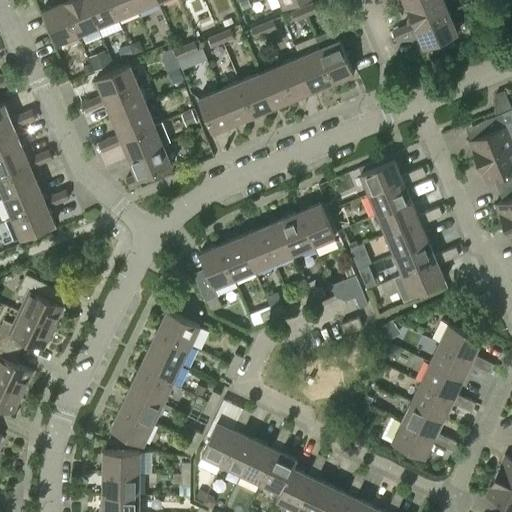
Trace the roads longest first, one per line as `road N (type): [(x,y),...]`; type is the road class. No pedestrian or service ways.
road 1 (residential): [(454,502),(332,450),(320,429),(245,392),(271,338),(355,306)]
road 2 (residential): [(156,235),(181,208),(424,102)]
road 3 (residential): [(52,511),(64,415),(156,235)]
road 4 (residential): [(120,205),(78,163),(2,0)]
road 5 (residential): [(511,301),(424,102)]
road 6 (residential): [(454,502),(511,375)]
